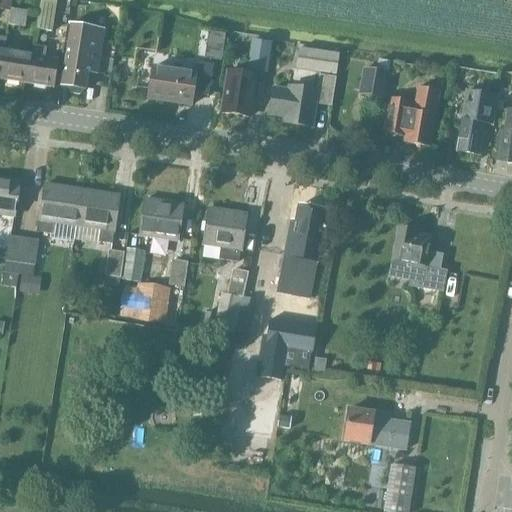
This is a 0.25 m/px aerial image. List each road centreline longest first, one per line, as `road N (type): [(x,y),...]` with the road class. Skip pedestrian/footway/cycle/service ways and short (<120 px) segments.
road 1 (tertiary): [(511,191),(0,111)]
road 2 (residential): [(511,381),(487,511)]
